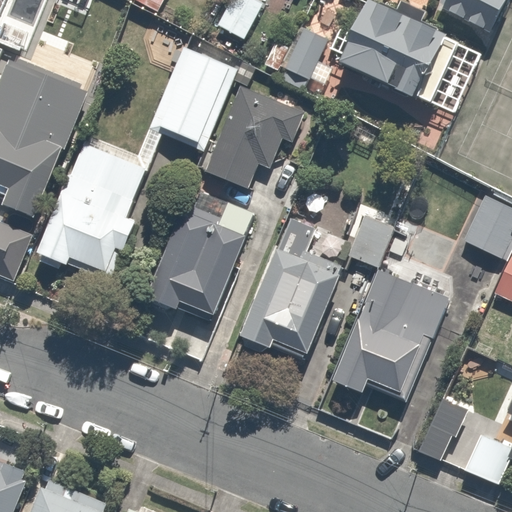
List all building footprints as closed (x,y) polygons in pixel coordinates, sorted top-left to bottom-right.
[(6,0),(5,3),(0,15),(0,40),(30,54),(48,13),(18,0),(6,0)] [(132,0),(157,12),(163,0),(132,0)] [(267,3),(261,0),(231,0),(220,24),(249,38),(267,3)] [(379,0),(370,0),(341,61),(455,116),(486,52),(379,0)] [(446,0),(442,9),(493,34),(509,0),(446,0)] [(324,47),(298,36),(293,49),(273,41),(263,67),(278,73),(281,67),(310,79),(324,47)] [(240,71),(186,49),(152,131),(165,136),(206,154),(236,82),(240,71)] [(12,62),(0,92),(0,194),(10,198),(5,209),(37,221),(66,151),(67,152),(90,95),(83,92),(85,86),(22,61),(20,66),(12,62)] [(240,71),(236,82),(250,88),(257,70),(244,64),(240,71)] [(306,115),(243,88),(207,174),(250,192),(261,166),(272,170),(284,141),(294,144),(306,115)] [(86,147),(87,148),(149,173),(151,173),(165,136),(152,131),(141,158),(90,137),(86,147)] [(149,173),(87,148),(75,178),(72,177),(40,256),(46,258),(43,265),(63,272),(65,266),(71,269),(72,267),(113,284),(125,254),(127,255),(139,225),(134,223),(135,221),(130,219),(136,204),(136,203),(149,173)] [(181,311),(212,324),(215,317),(218,319),(249,240),(247,239),(256,216),(202,193),(192,217),(185,214),(149,301),(154,303),(158,311),(167,315),(174,311),(180,313),(181,311)] [(511,244),(511,209),(488,198),(466,242),(504,261),(511,244)] [(397,230),(367,218),(350,258),(380,270),(397,230)] [(281,252),(279,252),(244,339),(246,340),(247,349),(263,355),(270,350),(274,352),(274,350),(306,363),(309,357),(311,358),(343,279),(341,278),(345,269),(310,254),(319,232),(294,221),(281,252)] [(36,238),(0,223),(0,277),(17,284),(36,238)] [(511,253),(493,292),(511,301),(511,253)] [(452,300),(382,273),(368,305),(369,305),(363,322),(362,322),(336,383),(366,396),(369,389),(409,405),(452,300)] [(511,346),(472,328),(464,346),(511,367),(511,346)] [(439,398),(418,452),(445,462),(465,408),(439,398)] [(481,435),(465,471),(511,490),(511,406),(509,414),(511,415),(511,446),(511,448),(481,435)] [(0,511),(19,511),(31,484),(27,482),(30,474),(11,466),(11,465),(0,460),(0,511)] [(108,511),(111,505),(54,482),(51,492),(46,489),(36,511),(108,511)]
